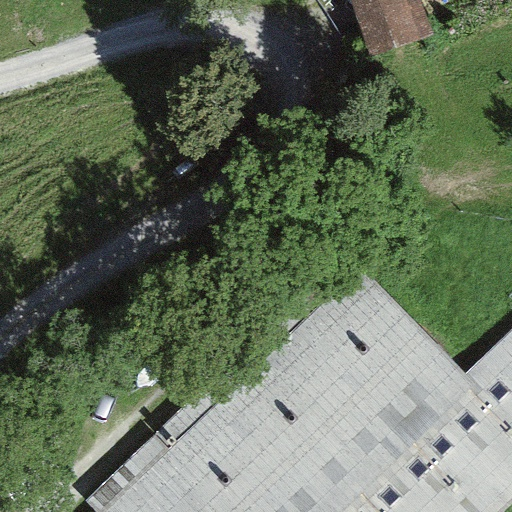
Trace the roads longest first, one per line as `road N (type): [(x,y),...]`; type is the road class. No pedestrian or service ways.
road 1 (track): [(0,339),(15,320),(166,227),(251,162),(309,109),(324,68),(305,39),(264,17),(180,29),(0,85)]
road 2 (track): [(162,397),(46,511)]
